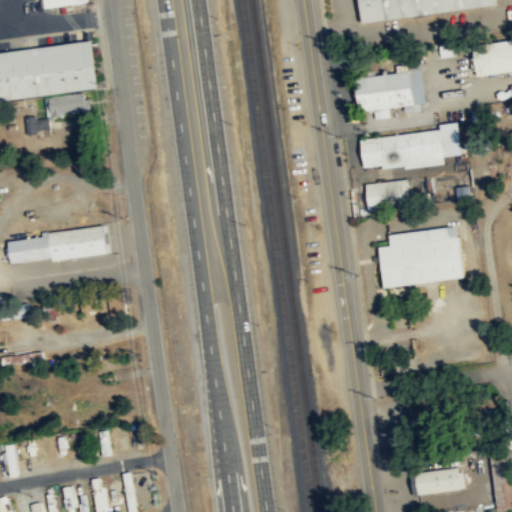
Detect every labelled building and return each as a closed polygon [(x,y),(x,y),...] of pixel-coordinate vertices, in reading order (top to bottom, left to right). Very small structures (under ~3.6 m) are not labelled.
[(355,0),(494,0),(495,7),(359,25),(355,0)] [(0,51),(91,39),(98,87),(0,100),(0,51)] [(511,40),(474,44),(477,76),(511,72),(511,40)] [(362,77),(365,112),(374,111),(375,119),(391,118),(390,108),(405,106),(405,112),(421,111),(421,104),(428,103),(425,63),(398,65),(398,73),(362,77)] [(92,111),(90,92),(46,96),(48,116),(26,118),(27,134),(43,133),(42,129),(53,128),(52,115),(92,111)] [(360,141),(441,130),(445,160),(364,171),(360,141)] [(366,186),(407,181),(411,208),(369,213),(366,186)] [(110,253),(106,225),(42,233),(43,237),(8,241),(10,264),(110,253)] [(388,236),(455,227),(457,238),(460,238),(465,279),(384,290),(379,248),(390,247),(388,236)] [(128,296),(110,297),(111,314),(128,313),(128,296)] [(409,407),(411,428),(442,426),(441,405),(409,407)] [(488,454),(508,451),(511,476),(511,508),(497,511),(488,454)] [(418,496),(415,475),(459,469),(462,490),(418,496)] [(109,511),(106,477),(93,478),(96,511),(109,511)] [(81,508),(75,485),(61,488),(66,511),(81,508)] [(0,511),(3,511),(12,510),(8,495),(0,497),(0,511)]
